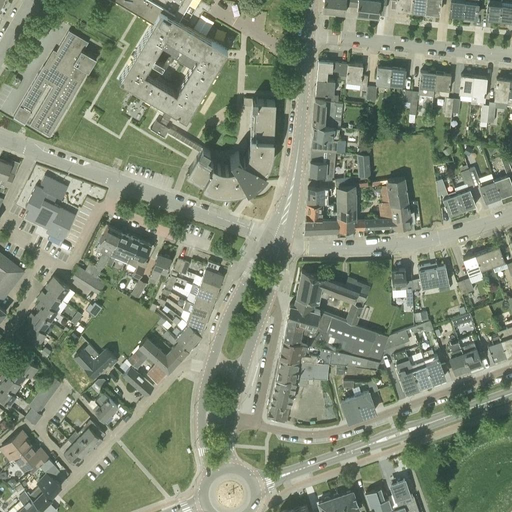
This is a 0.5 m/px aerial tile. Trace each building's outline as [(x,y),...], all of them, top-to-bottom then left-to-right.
[(227,165),(225,165),(223,165),(221,164),(219,164),(216,163),(215,162),(212,161),(205,157),(210,150),(202,146),(165,125),(173,111),(186,118),(227,49),(192,28),(204,8),(206,9),(209,3),(203,0),(116,0),(153,21),(119,78),(168,107),(160,121),(156,119),(151,127),(150,127),(164,136),(165,135),(164,135),(167,131),(200,150),(187,172),(205,183),(207,184),(209,185),(211,186),(216,187),(221,187),(226,188),(230,188),(232,188),(234,187),(238,187),(240,186),(242,185),(244,185),(246,184),(247,183),(248,185),(249,184),(247,180),(255,175),(258,178),(258,177),(257,176),(260,173),(263,170),(264,168),(265,167),(266,165),(267,163),(268,162),(269,158),(270,156),(271,154),(271,151),(272,147),(272,145),(275,100),(257,99),(257,97),(252,97),(249,144),(249,146),(248,148),(248,150),(247,152),(246,153),(246,154),(245,156),(236,150),(230,154),(235,163),(233,164),(231,165),(227,165)] [(323,0),(323,11),(334,12),(335,0),(323,0)] [(335,0),(334,12),(345,13),(345,5),(351,5),(351,0),(335,0)] [(356,14),(368,15),(369,0),(351,0),(351,5),(357,6),(356,14)] [(369,0),(368,15),(378,16),(379,8),(385,9),(386,0),(369,0)] [(396,0),(395,8),(410,10),(410,0),(396,0)] [(413,10),(413,8),(424,9),(424,0),(410,0),(410,10),(413,10)] [(424,0),(424,9),(424,11),(433,12),(433,9),(439,10),(439,0),(424,0)] [(449,0),(449,14),(462,15),(463,0),(449,0)] [(463,0),(462,15),(476,16),(477,0),(463,0)] [(485,17),(499,19),(501,3),(487,2),(485,17)] [(511,4),(501,3),(499,19),(511,20),(511,4)] [(29,123),(50,135),(96,57),(83,49),(88,41),(69,29),(47,67),(43,65),(13,115),(25,122),(48,83),(52,85),(29,123)] [(339,70),(339,74),(346,74),(348,62),(318,59),(316,78),(326,79),(326,78),(327,69),(339,70)] [(366,89),(366,85),(367,75),(361,74),(362,64),(348,62),(346,74),(346,80),(360,81),(360,89),(366,89)] [(389,85),(392,67),(377,65),(375,85),(389,86),(389,85)] [(402,83),(403,83),(405,68),(392,67),(389,85),(402,87),(402,83)] [(433,95),(434,87),(435,71),(420,70),(418,90),(411,90),(410,101),(409,113),(415,113),(417,93),(433,95)] [(439,94),(448,95),(450,72),(435,71),(434,87),(439,87),(439,94)] [(460,94),(471,95),(471,93),(472,93),(473,75),(460,74),(459,92),(460,92),(460,94)] [(477,93),(476,99),(484,99),(486,76),(473,75),(472,93),(477,93)] [(20,80),(15,77),(12,83),(17,86),(20,80)] [(496,77),(494,99),(507,100),(509,79),(496,77)] [(326,78),(326,79),(316,78),(315,92),(326,93),(325,99),(334,100),(337,100),(338,94),(333,94),(334,79),(326,78)] [(366,85),(366,89),(365,99),(375,100),(376,86),(366,85)] [(451,115),(451,111),(453,97),(446,96),(444,115),(451,115)] [(453,97),(451,111),(458,111),(460,98),(453,97)] [(315,99),(313,123),(338,127),(338,126),(339,126),(340,118),(335,118),(336,104),(334,103),(334,100),(325,99),(315,99)] [(489,104),(486,121),(493,121),(494,113),(495,106),(495,101),(494,101),(489,100),(489,104)] [(486,126),(486,121),(489,104),(483,103),(482,103),(479,125),(486,126)] [(311,149),(334,150),(336,151),(338,127),(313,123),(313,124),(314,132),(313,134),(312,134),(311,149)] [(442,150),(446,155),(451,152),(448,146),(442,150)] [(467,146),(464,151),(469,154),(472,149),(467,146)] [(309,174),(325,175),(325,179),(332,178),(333,162),(334,150),(311,149),(310,159),(309,174)] [(351,175),(353,175),(370,174),(368,153),(356,152),(357,165),(350,165),(351,175)] [(506,173),(507,172),(511,170),(510,164),(508,160),(506,153),(500,155),(502,162),(506,173)] [(0,182),(0,183),(10,186),(14,173),(9,171),(12,163),(0,158),(0,182)] [(469,167),(474,182),(479,180),(474,165),(469,167)] [(456,189),(455,190),(462,209),(476,204),(468,184),(474,182),(469,167),(468,167),(461,170),(460,170),(463,179),(466,178),(467,181),(455,186),(456,189)] [(75,214),(59,206),(59,205),(58,205),(53,203),(57,195),(62,198),(68,185),(44,174),(40,182),(44,184),(43,188),(36,184),(25,205),(29,207),(24,216),(48,227),(46,231),(63,239),(75,214)] [(511,190),(511,185),(511,182),(508,174),(494,179),(500,195),(511,190)] [(336,185),(354,183),(353,175),(351,175),(335,177),(335,185),(336,185)] [(390,203),(407,201),(404,176),(387,178),(388,184),(390,203)] [(442,177),(435,179),(437,194),(447,192),(442,177)] [(486,200),(500,195),(494,179),(493,177),(479,182),(486,200)] [(336,207),(337,207),(354,206),(354,203),(356,203),(356,189),(355,187),(380,184),(380,185),(388,184),(387,178),(354,183),(336,185),(336,207)] [(380,216),(392,216),(390,203),(388,184),(380,185),(382,201),(378,201),(380,216)] [(324,202),(324,201),(324,194),(331,194),(331,186),(308,186),(306,201),(324,202)] [(448,214),(462,209),(455,190),(448,192),(449,195),(442,197),(448,214)] [(328,214),(330,214),(330,212),(333,212),(333,206),(329,206),(329,202),(324,202),(306,201),(305,218),(321,218),(322,208),(328,209),(328,214)] [(392,216),(393,226),(394,226),(411,224),(410,215),(407,201),(390,203),(392,216)] [(337,229),(354,228),(354,218),(345,219),(345,215),(337,215),(337,211),(334,211),(334,202),(329,202),(329,206),(333,206),(333,212),(330,212),(330,214),(331,214),(331,218),(337,218),(337,229)] [(345,219),(354,218),(357,218),(357,212),(356,212),(356,203),(354,203),(354,206),(337,207),(337,211),(337,215),(345,215),(345,219)] [(364,227),(393,226),(392,216),(380,216),(364,217),(364,227)] [(316,230),(337,229),(337,218),(331,218),(321,218),(305,218),(304,228),(305,228),(306,230),(306,231),(316,230)] [(99,273),(109,254),(109,253),(120,231),(108,225),(100,240),(100,241),(95,249),(99,252),(100,250),(102,251),(95,264),(89,261),(85,269),(89,272),(95,275),(98,277),(99,273)] [(127,262),(128,262),(133,251),(139,239),(121,231),(120,231),(109,253),(109,254),(115,256),(117,253),(129,258),(127,262)] [(147,261),(143,260),(151,244),(139,239),(133,251),(128,262),(137,266),(132,276),(138,279),(139,278),(147,261)] [(505,261),(504,259),(499,244),(486,249),(492,264),(495,271),(502,268),(499,263),(505,261)] [(480,268),(492,264),(486,249),(475,253),(480,268)] [(0,300),(8,289),(4,286),(18,267),(0,252),(0,300)] [(159,270),(165,272),(170,257),(169,257),(170,256),(165,254),(164,255),(158,253),(150,275),(156,277),(159,270)] [(481,270),(480,268),(475,253),(463,257),(469,274),(481,270)] [(174,269),(180,271),(184,260),(178,257),(174,269)] [(200,271),(202,261),(193,258),(191,268),(200,271)] [(180,271),(186,273),(190,262),(184,260),(180,271)] [(223,273),(216,271),(219,264),(207,260),(204,267),(205,267),(202,276),(220,282),(223,273)] [(432,284),(438,283),(448,281),(445,264),(437,266),(436,262),(417,266),(420,277),(421,282),(431,280),(432,284)] [(71,276),(77,279),(84,269),(78,265),(71,276)] [(392,288),(406,287),(405,279),(405,268),(391,269),(392,288)] [(77,279),(82,283),(89,272),(85,269),(84,269),(77,279)] [(318,275),(302,269),(294,304),(313,308),(315,300),(318,300),(321,286),(329,290),(329,291),(353,300),(352,301),(346,317),(344,320),(345,320),(356,324),(356,323),(369,285),(356,280),(356,279),(348,276),(345,284),(319,275),(319,274),(318,274),(318,275)] [(82,283),(88,286),(95,275),(89,272),(82,283)] [(61,298),(63,295),(69,287),(53,275),(47,283),(50,285),(48,288),(61,298)] [(88,286),(93,290),(100,278),(98,277),(95,275),(88,286)] [(199,285),(217,291),(220,282),(202,276),(199,285)] [(463,279),(467,290),(473,289),(469,277),(463,279)] [(100,278),(93,290),(99,293),(106,282),(100,278)] [(139,278),(138,279),(131,293),(139,296),(146,282),(139,278)] [(461,292),(467,290),(463,279),(457,281),(457,282),(459,286),(461,292)] [(196,293),(214,300),(217,291),(199,285),(192,282),(190,290),(196,293)] [(61,298),(48,288),(45,292),(42,290),(37,296),(41,299),(54,308),(59,312),(66,302),(61,298)] [(192,302),(210,308),(214,300),(196,293),(192,302)] [(54,308),(41,299),(36,305),(40,308),(37,311),(50,320),(57,310),(54,308)] [(210,308),(192,302),(186,300),(183,308),(189,310),(207,317),(210,308)] [(94,315),(101,306),(94,301),(92,304),(90,303),(86,308),(94,315)] [(299,341),(303,324),(313,327),(319,310),(313,308),(294,304),(290,303),(283,337),(299,341)] [(413,312),(415,321),(428,318),(426,309),(413,312)] [(200,333),(202,332),(202,331),(207,317),(189,310),(186,320),(188,322),(200,333)] [(43,330),(50,320),(37,311),(35,314),(31,311),(26,318),(30,321),(30,320),(43,330)] [(453,325),(472,318),(469,311),(451,318),(453,325)] [(160,325),(166,319),(161,316),(157,322),(160,325)] [(162,324),(164,326),(167,329),(171,324),(166,319),(162,324)] [(422,331),(435,327),(432,319),(419,323),(422,331)] [(43,330),(30,320),(30,321),(25,327),(29,329),(26,333),(39,342),(45,334),(46,332),(43,330)] [(182,329),(196,341),(202,334),(200,333),(188,322),(182,329)] [(498,333),(505,353),(511,350),(511,323),(497,329),(498,333)] [(388,334),(382,349),(409,339),(405,328),(388,334)] [(174,344),(171,347),(181,357),(189,349),(179,340),(178,340),(175,337),(166,329),(162,334),(174,344)] [(175,337),(178,340),(179,340),(189,349),(196,341),(182,329),(175,337)] [(68,338),(75,343),(80,336),(73,331),(68,338)] [(493,358),(505,353),(498,333),(491,335),(493,340),(487,342),(493,358)] [(146,335),(138,345),(139,346),(140,345),(149,354),(157,360),(167,370),(168,371),(181,357),(171,347),(170,347),(165,352),(146,335)] [(299,341),(283,337),(279,356),(320,360),(329,362),(335,362),(345,363),(376,367),(379,360),(351,353),(299,341)] [(460,346),(468,367),(481,362),(474,341),(460,346)] [(140,345),(139,346),(128,358),(137,367),(149,354),(140,345)] [(50,350),(45,346),(40,351),(45,355),(50,350)] [(107,362),(107,363),(110,366),(117,359),(105,346),(98,353),(99,354),(107,362)] [(455,372),(468,367),(460,346),(447,351),(455,372)] [(405,390),(419,385),(413,369),(411,363),(410,363),(406,349),(393,354),(397,367),(402,380),(405,390)] [(94,356),(90,352),(80,362),(93,376),(107,363),(107,362),(99,354),(98,353),(94,356)] [(27,372),(28,371),(34,363),(22,353),(17,360),(20,362),(18,365),(27,372)] [(423,359),(431,380),(445,375),(437,354),(423,359)] [(305,377),(308,377),(327,377),(328,362),(329,362),(320,360),(279,356),(275,376),(292,377),(305,377)] [(419,385),(431,380),(423,359),(411,363),(413,369),(419,385)] [(167,370),(157,360),(147,372),(157,381),(167,370)] [(345,363),(335,362),(335,372),(344,373),(345,363)] [(20,382),(27,372),(18,365),(14,363),(12,366),(9,364),(4,370),(20,382)] [(130,365),(123,374),(145,393),(153,385),(130,365)] [(0,382),(13,392),(20,382),(4,370),(0,375),(0,377),(2,379),(0,382)] [(47,379),(57,387),(61,380),(51,373),(47,379)] [(292,377),(275,376),(266,415),(287,419),(295,384),(307,384),(307,377),(308,377),(305,377),(292,377)] [(367,381),(371,392),(379,389),(375,378),(367,381)] [(53,392),(57,387),(47,379),(43,384),(53,392)] [(0,397),(9,404),(15,396),(16,394),(13,392),(0,382),(0,397)] [(49,397),(53,392),(43,384),(39,389),(49,397)] [(46,401),(49,397),(39,389),(36,394),(46,401)] [(354,394),(361,414),(375,409),(368,389),(354,394)] [(109,397),(103,391),(97,397),(93,401),(99,407),(94,413),(103,421),(117,406),(109,397)] [(84,392),(81,395),(91,406),(94,404),(84,392)] [(43,406),(46,401),(36,394),(32,399),(43,406)] [(348,419),(361,414),(354,394),(341,399),(348,419)] [(39,411),(43,406),(32,399),(29,404),(32,406),(39,411)] [(29,411),(39,418),(42,413),(39,411),(32,406),(29,411)] [(35,423),(39,418),(29,411),(25,416),(35,423)] [(79,433),(92,445),(94,442),(97,445),(103,439),(101,437),(105,432),(90,418),(83,425),(85,427),(79,433)] [(0,422),(0,425),(3,429),(8,425),(4,419),(0,422)] [(13,457),(30,443),(25,436),(27,434),(23,428),(0,447),(0,448),(10,460),(13,457)] [(72,442),(71,442),(83,453),(86,450),(89,453),(95,447),(92,445),(79,433),(72,442)] [(72,442),(68,438),(59,447),(78,465),(83,459),(80,456),(83,453),(71,442),(72,442)] [(37,466),(39,464),(48,456),(44,451),(42,453),(38,448),(36,450),(30,443),(13,457),(24,470),(33,462),(37,466)] [(39,464),(45,471),(54,463),(48,456),(39,464)] [(44,490),(50,497),(61,484),(47,472),(37,483),(39,485),(43,489),(44,490)] [(393,509),(393,511),(407,511),(402,499),(410,496),(407,485),(407,484),(406,480),(405,480),(404,478),(390,483),(396,501),(397,501),(398,504),(397,504),(398,507),(393,509)] [(28,492),(27,493),(32,499),(33,499),(41,509),(52,498),(51,497),(51,498),(50,497),(44,490),(43,489),(39,485),(31,494),(28,492)] [(374,511),(392,506),(388,496),(384,498),(380,486),(365,491),(371,511),(374,511)] [(352,511),(359,510),(352,489),(331,496),(336,511),(352,511)] [(24,490),(18,497),(20,499),(7,511),(8,511),(37,511),(41,509),(33,499),(32,499),(27,493),(24,490)] [(336,511),(331,496),(318,501),(321,511),(336,511)]
